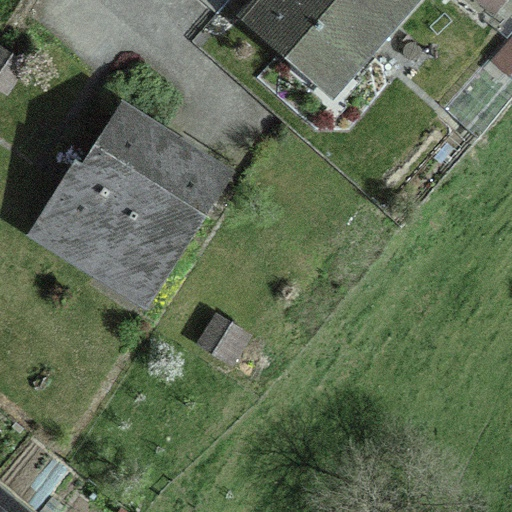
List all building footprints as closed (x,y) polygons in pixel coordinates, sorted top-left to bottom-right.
[(423,0),(282,0),(260,26),(342,95),(423,0)] [(511,0),(473,0),(508,27),(511,21),(511,0)] [(228,192),(131,129),(57,240),(154,304),(228,192)] [(252,340),(228,324),(208,353),(233,370),(252,340)] [(18,511),(0,497),(0,511),(18,511)]
